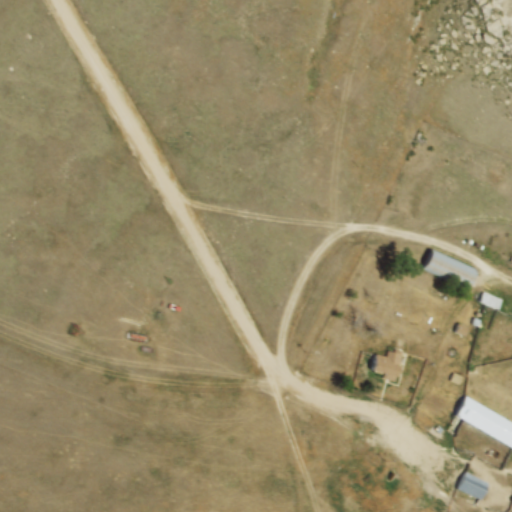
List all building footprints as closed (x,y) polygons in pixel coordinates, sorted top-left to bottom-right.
[(433,249),(427,265),(473,282),(479,266),(433,249)] [(489,290),(484,301),(504,309),(509,298),(489,290)] [(499,302),(484,292),(479,300),(494,310),(499,302)] [(380,354),(375,369),(391,374),(389,378),(401,382),(406,366),(402,365),(405,355),(392,351),(390,357),(380,354)] [(511,419),(467,395),(456,415),(511,445),(511,419)] [(471,473),(463,488),(484,500),(492,484),(471,473)]
